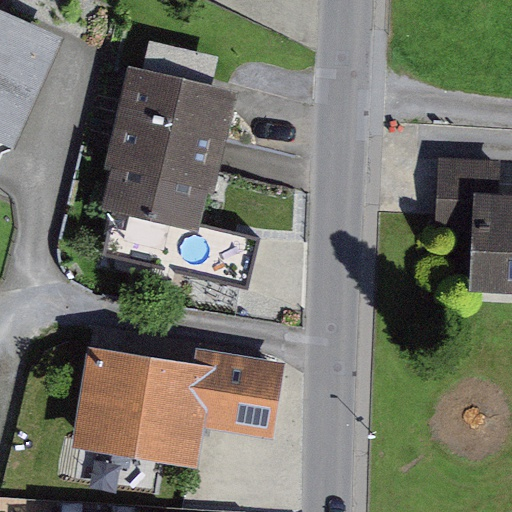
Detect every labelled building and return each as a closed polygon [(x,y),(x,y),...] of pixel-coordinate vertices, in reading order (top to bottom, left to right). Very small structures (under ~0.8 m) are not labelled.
[(11,0),(0,0),(0,124),(37,141),(85,32),(11,0)] [(124,164),(132,166),(123,203),(219,225),(228,185),(235,186),(259,87),(149,61),(124,164)] [(503,158),(444,155),(440,232),(470,233),(468,286),(511,287),(511,189),(502,190),(503,158)] [(215,344),(213,358),(109,342),(94,442),(219,461),(225,421),(295,432),(307,358),(215,344)] [(0,398),(9,372),(0,369),(0,398)]
